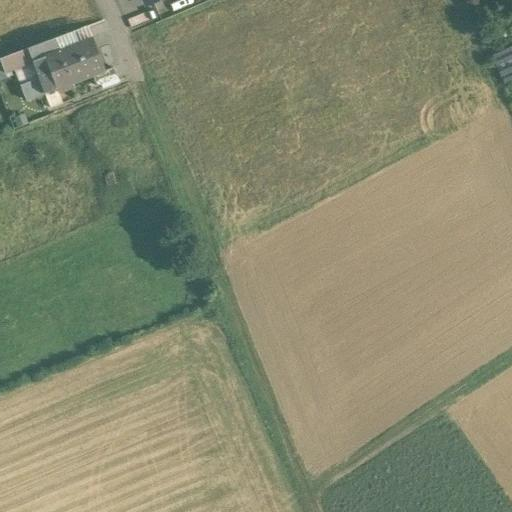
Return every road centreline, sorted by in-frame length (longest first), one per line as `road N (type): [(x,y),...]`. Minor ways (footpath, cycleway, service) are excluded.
road 1 (track): [(142,85),(312,511)]
road 2 (track): [(304,494),(511,357)]
